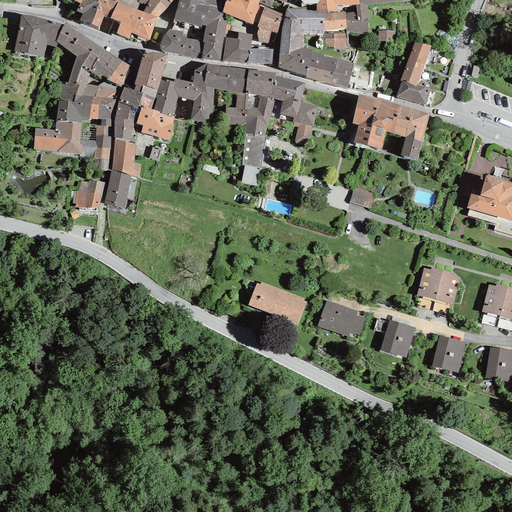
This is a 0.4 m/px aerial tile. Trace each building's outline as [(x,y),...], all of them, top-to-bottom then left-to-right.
[(82,0),(80,4),(80,3),(76,11),(82,14),(79,20),(90,24),(99,2),(97,2),(93,0),(82,0)] [(119,0),(97,0),(97,2),(99,2),(90,24),(99,27),(103,16),(110,18),(118,2),(119,3),(121,0),(119,0)] [(120,0),(121,0),(119,3),(137,10),(140,3),(146,6),(148,0),(120,0)] [(170,3),(165,0),(148,0),(146,6),(142,12),(157,18),(170,3)] [(192,0),(179,0),(173,20),(201,27),(201,25),(206,26),(207,19),(224,22),(226,13),(221,11),(225,1),(220,0),(204,0),(203,3),(192,0)] [(226,13),(252,24),(259,2),(259,0),(226,0),(225,1),(221,11),(226,13)] [(356,5),(360,5),(359,0),(319,0),(317,4),(316,11),(325,13),(336,12),(336,5),(356,5)] [(120,21),(116,33),(128,39),(131,33),(140,11),(137,10),(119,3),(118,2),(110,18),(120,21)] [(368,35),(367,6),(360,5),(356,5),(356,11),(346,13),(346,28),(346,31),(368,35)] [(283,15),(264,7),(257,27),(259,28),(256,33),(259,42),(268,43),(271,32),(277,33),(283,15)] [(306,7),(286,9),(282,28),(280,45),(304,48),(303,33),(323,34),(323,30),(324,18),(325,13),(316,11),(306,10),(306,7)] [(149,40),(157,18),(142,12),(140,11),(131,33),(149,40)] [(346,28),(346,13),(346,11),(336,12),(325,13),(324,18),(323,30),(346,28)] [(33,16),(21,15),(13,50),(43,57),(47,44),(55,47),(57,42),(56,41),(64,25),(33,16)] [(203,41),(186,39),(183,55),(220,62),(226,22),(224,22),(207,19),(206,26),(203,41)] [(90,72),(102,49),(64,25),(56,41),(57,42),(76,56),(73,63),(90,72)] [(183,55),(186,39),(186,37),(182,36),(183,31),(168,30),(163,36),(158,47),(161,51),(183,55)] [(250,49),(252,34),(239,32),(237,39),(239,39),(235,63),(248,64),(248,63),(250,49)] [(346,50),(346,34),(346,32),(333,32),(333,34),(323,34),(323,47),(333,47),(333,50),(346,50)] [(395,32),(378,32),(378,41),(395,41),(395,32)] [(239,39),(237,39),(225,37),(222,61),(235,63),(239,39)] [(430,46),(414,43),(400,82),(416,87),(417,85),(430,46)] [(311,52),(312,49),(304,48),(280,45),(277,67),(306,76),(311,52)] [(118,58),(102,49),(90,72),(100,78),(102,75),(107,79),(118,58)] [(274,49),(250,49),(248,63),(273,64),(274,49)] [(152,52),(143,54),(133,84),(135,85),(133,90),(142,93),(136,109),(139,110),(140,111),(141,107),(151,109),(154,98),(157,90),(160,80),(167,55),(152,52)] [(324,55),(311,52),(306,76),(306,77),(331,84),(338,59),(323,56),(324,55)] [(130,66),(118,58),(107,79),(121,86),(130,66)] [(353,63),(338,59),(331,84),(330,85),(348,89),(353,63)] [(90,72),(73,63),(67,85),(62,84),(59,100),(80,103),(82,95),(92,97),(95,97),(97,86),(86,84),(90,72)] [(194,70),(192,83),(174,79),(173,82),(166,80),(166,82),(160,80),(157,90),(154,98),(157,99),(153,110),(160,112),(159,113),(172,117),(172,115),(178,97),(194,100),(190,120),(205,123),(205,119),(210,120),(214,89),(206,87),(206,83),(204,82),(206,64),(194,70)] [(214,89),(227,90),(229,67),(206,64),(204,82),(206,83),(206,87),(214,89)] [(227,90),(226,92),(236,94),(245,95),(248,70),(229,67),(227,90)] [(275,73),(248,70),(245,95),(248,95),(271,97),(274,76),(275,73)] [(305,84),(274,76),(271,97),(275,98),(283,100),(280,115),(294,117),(293,122),(311,126),(313,126),(317,106),(300,103),(305,84)] [(430,89),(417,85),(416,87),(400,82),(396,96),(425,106),(430,89)] [(118,91),(97,86),(95,97),(92,97),(89,119),(102,119),(101,126),(108,127),(110,127),(110,119),(111,114),(118,91)] [(118,103),(136,109),(142,93),(133,90),(124,87),(118,103)] [(245,95),(236,94),(235,108),(226,107),(224,124),(245,126),(248,95),(245,95)] [(366,146),(379,100),(358,94),(352,124),(358,125),(353,143),(366,146)] [(56,121),(81,123),(82,118),(89,119),(92,97),(82,95),(80,103),(59,100),(56,121)] [(265,136),(275,98),(271,97),(248,95),(245,126),(245,133),(265,136)] [(400,105),(379,100),(366,146),(381,150),(386,131),(393,133),(400,105)] [(136,109),(118,103),(114,121),(113,139),(114,139),(133,144),(135,135),(133,127),(139,110),(136,109)] [(429,114),(400,105),(393,133),(405,137),(400,155),(417,160),(429,114)] [(141,132),(170,140),(175,116),(172,115),(172,117),(159,113),(160,112),(153,110),(151,109),(141,107),(140,111),(136,123),(143,125),(141,132)] [(80,140),(81,123),(56,121),(55,130),(35,129),(33,150),(80,154),(81,154),(82,145),(79,145),(80,140)] [(308,143),(311,126),(293,122),(292,126),(297,127),(294,139),(298,145),(305,145),(308,143)] [(101,126),(96,126),(95,141),(94,148),(110,149),(111,136),(107,137),(108,127),(101,126)] [(261,168),(265,136),(245,133),(242,165),(245,165),(261,168)] [(133,144),(114,139),(112,170),(138,177),(141,165),(133,163),(136,144),(133,144)] [(94,148),(95,141),(80,140),(79,145),(82,145),(81,154),(80,154),(79,157),(94,157),(94,148)] [(107,171),(110,149),(94,148),(94,157),(93,170),(107,171)] [(257,185),(261,168),(245,165),(240,183),(257,185)] [(131,176),(111,171),(104,204),(124,209),(131,176)] [(511,181),(486,174),(480,196),(470,193),(466,208),(511,221),(511,181)] [(105,182),(88,180),(88,182),(81,181),(80,191),(75,190),(74,208),(99,210),(105,182)] [(355,185),(350,200),(371,206),(375,191),(355,185)] [(453,275),(454,273),(431,268),(430,269),(423,268),(416,296),(453,305),(460,277),(453,275)] [(304,299),(261,282),(260,285),(257,283),(248,305),(298,325),(307,302),(304,301),(304,299)] [(511,287),(496,284),(495,286),(488,284),(481,312),(511,319),(511,287)] [(358,311),(327,300),(318,326),(349,337),(350,332),(359,335),(365,318),(356,315),(358,311)] [(391,321),(413,327),(415,323),(393,316),(391,321)] [(391,321),(389,320),(380,350),(406,357),(414,328),(413,327),(391,321)] [(465,342),(439,336),(431,366),(458,373),(465,342)] [(511,377),(511,351),(490,347),(485,378),(511,382),(511,377)]
